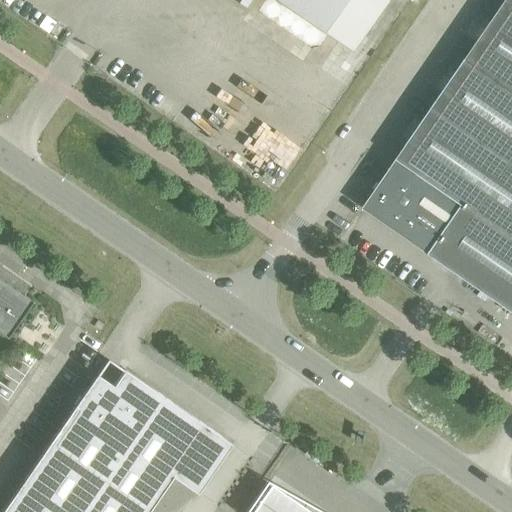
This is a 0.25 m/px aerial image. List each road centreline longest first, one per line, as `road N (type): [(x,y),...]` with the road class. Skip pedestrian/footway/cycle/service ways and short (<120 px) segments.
road 1 (unclassified): [(234,320),(459,0)]
road 2 (tertiary): [(234,320),(511,509)]
road 3 (tertiary): [(0,158),(234,320)]
